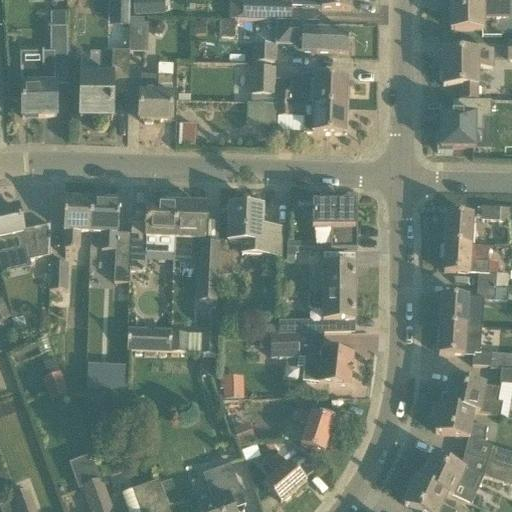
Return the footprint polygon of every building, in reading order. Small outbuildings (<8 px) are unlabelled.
[(144,0),(145,16),(165,15),(164,0),(144,0)] [(277,24),(291,25),(292,3),(237,0),(236,22),(277,24)] [(301,0),(301,11),(350,12),(350,0),(301,0)] [(475,0),(475,1),(450,1),(450,33),(485,33),(485,19),(508,19),(507,0),(475,0)] [(50,30),(51,56),(43,56),(43,54),(41,54),(42,70),(21,70),(22,120),(56,119),(55,87),(54,87),(54,61),(67,61),(67,30),(66,15),(50,15),(50,30)] [(143,26),(143,20),(129,20),(129,55),(147,55),(147,26),(143,26)] [(218,41),(222,41),(233,41),(234,41),(234,23),(219,23),(218,41)] [(277,24),(276,33),(278,49),(294,50),(294,55),(314,56),(348,57),(349,35),(319,34),(319,26),(291,25),(277,24)] [(161,25),(154,25),(150,31),(154,38),(161,38),(165,32),(161,25)] [(253,32),(251,64),(274,65),(275,49),(269,49),(270,33),(253,32)] [(80,79),(80,101),(79,121),(81,121),(81,117),(110,117),(110,121),(112,122),(112,98),(128,98),(127,55),(127,54),(112,54),(112,78),(80,79)] [(442,89),(459,89),(459,102),(477,102),(477,71),(493,71),(493,55),(442,55),(442,89)] [(276,71),(250,70),(249,98),(275,99),(276,71)] [(142,79),(141,97),(140,97),(139,123),(142,123),(144,127),(151,127),(153,123),(170,124),(172,98),(170,98),(171,79),(142,79)] [(312,81),(290,80),(289,96),(278,96),(278,99),(278,107),(345,110),(346,82),(312,81)] [(440,118),(440,131),(440,136),(437,136),(436,155),(452,156),(452,152),(474,152),(474,133),(482,133),(482,121),(491,121),(491,104),(452,104),(452,118),(442,118),(440,118)] [(262,129),(262,107),(247,107),(246,129),(262,129)] [(277,118),(293,119),(303,119),(303,136),(344,138),(345,110),(278,107),(277,118)] [(179,127),(179,139),(195,140),(195,128),(179,127)] [(79,234),(90,235),(91,204),(64,203),(63,233),(64,234),(64,251),(78,252),(79,234)] [(91,204),(90,235),(102,235),(101,253),(115,253),(116,236),(117,236),(118,205),(91,204)] [(129,258),(129,274),(145,275),(146,257),(174,258),(175,207),(147,206),(145,245),(130,244),(129,258)] [(352,232),(357,232),(357,212),(354,212),(354,206),(312,206),(311,232),(330,232),(330,252),(357,252),(352,251),(352,232)] [(198,305),(216,306),(217,279),(217,257),(218,248),(217,248),(202,247),(204,209),(175,207),(174,258),(174,262),(199,263),(198,305)] [(228,210),(227,246),(229,246),(242,246),(241,257),(282,259),(283,230),(261,230),(262,211),(228,210)] [(481,210),(480,224),(507,226),(509,211),(499,211),(481,210)] [(0,256),(25,251),(28,263),(49,259),(50,227),(23,233),(18,211),(0,214),(0,256)] [(446,217),(445,246),(470,248),(472,219),(446,217)] [(217,245),(217,248),(218,248),(217,257),(228,257),(229,246),(227,246),(218,245),(217,245)] [(470,248),(445,246),(443,275),(468,277),(477,277),(476,289),(494,290),(495,277),(488,276),(489,265),(475,264),(475,263),(476,249),(470,249),(470,248)] [(286,251),(286,266),(294,266),(294,257),(303,255),(304,251),(294,251),(286,251)] [(129,274),(129,258),(115,257),(114,285),(128,285),(129,274)] [(323,269),(322,296),(355,297),(355,269),(351,269),(351,257),(324,257),(324,269),(323,269)] [(68,267),(50,266),(49,293),(67,294),(68,267)] [(493,304),(494,290),(476,289),(475,302),(493,304)] [(494,290),(493,304),(506,305),(507,291),(494,290)] [(322,323),(297,323),(296,337),(322,337),(323,336),(350,336),(350,324),(354,324),(355,297),(322,296),(308,296),(308,310),(312,313),(322,313),(322,323)] [(442,299),(440,328),(466,330),(468,301),(442,299)] [(0,323),(11,319),(2,301),(0,301),(0,323)] [(481,332),(466,330),(440,328),(438,357),(473,359),(472,369),(490,371),(490,372),(500,373),(511,374),(511,357),(480,355),(481,332)] [(170,356),(170,336),(128,334),(127,354),(170,356)] [(170,336),(170,356),(187,356),(188,336),(170,336)] [(201,337),(200,356),(213,357),(214,338),(201,337)] [(296,337),(269,338),(270,352),(270,362),(298,361),(297,370),(303,371),(302,384),(312,385),(329,387),(349,389),(352,358),(332,356),(322,355),(322,337),(296,337)] [(264,339),(259,339),(259,352),(270,352),(269,338),(264,338),(264,339)] [(112,368),(111,394),(125,395),(125,369),(112,368)] [(511,374),(500,373),(499,388),(511,388),(511,374)] [(47,379),(42,381),(47,393),(63,386),(58,374),(47,379)] [(484,389),(470,386),(450,382),(445,410),(473,415),(500,419),(502,406),(497,405),(500,392),(484,389)] [(224,403),(243,402),(243,391),(224,392),(224,403)] [(296,412),(311,417),(318,402),(297,402),(296,412)] [(473,415),(445,410),(440,408),(434,436),(468,442),(464,457),(511,472),(511,457),(492,451),(484,445),(487,431),(471,428),(473,415)] [(307,427),(300,449),(323,457),(334,424),(311,417),(296,412),(293,422),(307,427)] [(248,426),(232,432),(239,448),(255,441),(248,426)] [(276,477),(263,488),(280,508),(306,486),(302,482),(289,466),(287,468),(277,457),(266,466),(276,477)] [(511,472),(464,457),(460,472),(432,459),(421,484),(445,496),(470,508),(483,479),(511,487),(511,472)] [(91,458),(74,464),(79,475),(95,469),(91,458)] [(312,473),(299,458),(289,466),(302,482),(312,473)] [(230,467),(203,477),(213,505),(198,511),(232,511),(228,501),(240,496),(230,467)] [(111,511),(101,482),(100,482),(85,487),(83,488),(80,489),(88,511),(111,511)] [(450,511),(440,507),(445,496),(421,484),(416,482),(404,508),(412,511),(450,511)] [(168,511),(159,487),(158,484),(133,493),(140,511),(168,511)] [(12,501),(15,511),(35,511),(29,495),(12,501)]
